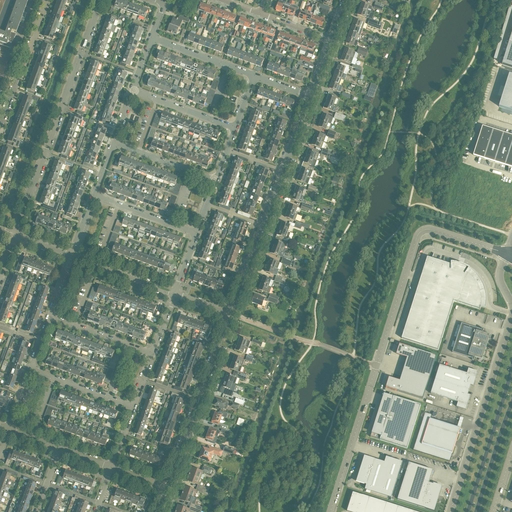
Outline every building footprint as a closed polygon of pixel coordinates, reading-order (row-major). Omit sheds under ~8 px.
[(0,0),(0,44),(10,48),(15,35),(13,34),(14,32),(16,33),(27,0),(0,0)] [(115,7),(121,9),(124,1),(120,0),(117,0),(116,3),(113,2),(111,8),(114,9),(114,7),(115,7)] [(284,6),(285,3),(279,0),(278,3),(276,10),(282,12),(284,6)] [(285,13),(288,14),(293,1),(290,0),(289,4),(285,3),(284,6),(282,12),(282,13),(284,14),(285,13)] [(126,11),(127,12),(130,3),(129,3),(124,1),(121,9),(126,11)] [(293,1),(288,14),(289,15),(290,16),(292,17),(293,16),(294,16),(294,14),(296,15),(299,8),(294,6),(295,2),(293,1)] [(56,2),(54,8),(62,11),(64,5),(56,2)] [(127,12),(133,14),(136,6),(130,4),(130,3),(127,12)] [(200,18),(202,19),(207,6),(201,3),(200,6),(197,5),(195,11),(198,12),(199,10),(202,11),(200,18)] [(360,7),(359,9),(370,13),(371,10),(368,9),(369,6),(362,3),(361,3),(360,3),(359,6),(360,6),(360,7)] [(133,14),(139,16),(142,8),(141,8),(136,6),(133,14)] [(207,13),(211,14),(213,8),(207,6),(202,19),(205,19),(206,16),(207,13)] [(298,18),(305,20),(309,8),(307,7),(305,10),(304,13),(301,12),(298,18)] [(54,8),(52,14),(60,17),(62,11),(54,8)] [(142,8),(139,16),(144,18),(145,18),(148,10),(147,10),(144,9),(142,8)] [(214,16),(213,18),(215,19),(216,16),(219,10),(213,8),(211,14),(214,16)] [(305,20),(310,23),(313,16),(309,15),(311,8),(309,8),(305,20)] [(359,11),(358,11),(357,11),(356,14),(357,14),(357,15),(368,19),(370,13),(359,9),(359,11)] [(215,19),(214,23),(216,24),(218,20),(221,22),(225,12),(219,10),(216,16),(215,19)] [(223,26),(226,27),(227,24),(230,14),(225,12),(221,22),(224,23),(223,26)] [(52,14),(50,19),(58,22),(60,17),(52,14)] [(227,24),(226,27),(228,28),(229,25),(233,26),(236,17),(230,14),(227,24)] [(310,23),(316,25),(318,18),(319,15),(317,14),(316,17),(313,16),(310,23)] [(108,17),(105,23),(114,26),(116,20),(119,21),(120,18),(112,15),(110,18),(108,17),(107,17),(108,17)] [(173,17),(171,24),(180,28),(183,21),(189,23),(190,20),(182,17),(181,20),(178,19),(177,19),(173,17)] [(239,32),(242,33),(246,20),(244,19),(244,18),(242,18),(241,18),(240,18),(238,24),(242,26),(239,32)] [(318,18),(316,25),(322,27),(324,20),(318,18)] [(50,19),(48,25),(56,28),(58,22),(50,19)] [(352,25),(360,28),(363,29),(365,23),(354,19),(352,25)] [(246,28),(250,29),(252,22),(246,20),(242,33),(244,34),(245,30),(246,28)] [(251,37),(253,37),(258,25),(252,22),(250,29),(249,32),(252,33),(251,37)] [(114,26),(105,23),(103,28),(103,29),(112,32),(112,31),(114,26)] [(133,33),(141,36),(143,30),(141,29),(142,26),(136,24),(133,23),(132,25),(135,27),(133,33)] [(180,28),(171,24),(171,25),(170,24),(167,32),(171,33),(172,33),(176,35),(179,28),(180,28)] [(48,25),(46,31),(54,34),(56,28),(48,25)] [(258,32),(262,33),(264,27),(258,25),(253,37),(256,38),(258,32)] [(358,34),(360,35),(363,29),(360,28),(352,25),(352,26),(353,26),(352,28),(351,28),(352,27),(351,27),(350,31),(358,34)] [(264,27),(262,33),(265,34),(264,37),(263,41),(265,42),(266,38),(267,35),(270,29),(264,27)] [(103,29),(101,35),(109,38),(111,32),(112,32),(103,29)] [(276,31),(270,29),(267,35),(273,38),(276,31)] [(54,34),(46,31),(44,37),(46,37),(45,40),(51,42),(52,39),(52,40),(54,34)] [(348,37),(358,41),(360,35),(358,34),(350,31),(348,37)] [(511,31),(502,64),(511,67),(511,31)] [(133,33),(131,39),(139,42),(141,36),(133,33)] [(187,40),(193,42),(196,35),(190,33),(187,40)] [(279,47),(281,48),(284,41),(286,35),(280,33),(278,39),(281,40),(279,47)] [(99,40),(99,41),(107,44),(107,43),(109,38),(101,35),(99,40)] [(193,42),(199,44),(201,37),(196,35),(193,42)] [(289,43),(292,37),(291,36),(289,35),(288,36),(286,35),(284,41),(281,48),(284,49),(285,45),(288,46),(289,43)] [(289,43),(295,45),(298,39),(295,38),(295,37),(293,36),(292,37),(289,43)] [(199,44),(204,47),(207,40),(201,37),(199,44)] [(358,41),(348,37),(346,43),(353,46),(356,47),(358,41)] [(131,39),(128,45),(137,48),(139,42),(131,39)] [(298,46),(301,48),(304,41),(303,41),(303,40),(301,39),(300,40),(298,39),(295,45),(294,48),(293,52),(295,53),(298,46)] [(204,47),(210,49),(213,42),(207,40),(204,47)] [(43,44),(41,49),(49,52),(51,47),(49,46),(50,43),(45,41),(44,44),(43,44)] [(99,41),(97,47),(105,50),(107,44),(107,45),(107,44),(99,41)] [(300,50),(306,53),(309,43),(307,43),(307,41),(304,41),(301,48),(300,50)] [(210,49),(216,51),(218,44),(213,42),(210,49)] [(306,53),(304,57),(305,57),(304,59),(303,58),(302,61),(303,62),(304,60),(310,63),(311,59),(307,58),(308,53),(313,55),(314,52),(313,52),(315,46),(315,45),(315,44),(312,43),(312,44),(309,43),(306,53)] [(218,44),(216,51),(222,53),(224,46),(218,44)] [(128,45),(126,51),(134,54),(137,48),(128,45)] [(105,50),(97,47),(95,53),(95,52),(94,53),(98,54),(97,57),(96,57),(103,60),(104,57),(103,56),(103,55),(105,50)] [(227,55),(233,57),(235,50),(229,48),(227,55)] [(344,52),(343,54),(353,58),(356,52),(353,51),(345,48),(345,49),(344,48),(344,49),(343,51),(343,52),(344,52)] [(41,49),(39,55),(47,58),(49,52),(41,49)] [(233,57),(238,59),(241,52),(235,50),(233,57)] [(126,51),(124,57),(132,60),(134,54),(126,51)] [(157,59),(163,61),(166,54),(160,52),(160,51),(157,59)] [(163,61),(168,63),(171,56),(166,54),(163,61)] [(244,61),(250,63),(252,56),(246,54),(244,61)] [(353,58),(343,54),(342,57),(341,56),(341,57),(340,59),(340,60),(341,60),(351,64),(353,58)] [(39,55),(37,61),(45,64),(47,58),(39,55)] [(168,63),(174,65),(177,58),(171,56),(168,63)] [(250,63),(255,65),(258,58),(252,56),(250,63)] [(132,60),(124,57),(122,63),(120,62),(119,65),(125,68),(126,65),(130,66),(132,60)] [(174,65),(180,67),(183,60),(177,58),(174,65)] [(258,58),(255,65),(261,67),(264,60),(258,58)] [(91,61),(89,67),(98,70),(100,64),(100,65),(100,64),(101,64),(102,61),(96,59),(95,62),(92,61),(91,61)] [(184,73),(185,73),(189,62),(183,60),(180,67),(185,69),(184,73)] [(37,61),(34,66),(43,69),(45,64),(37,61)] [(188,70),(191,72),(194,64),(189,62),(185,73),(187,74),(188,70)] [(266,69),(272,71),(275,64),(269,62),(266,69)] [(336,69),(335,71),(346,75),(347,72),(349,66),(341,63),(340,66),(337,64),(335,68),(336,69)] [(191,72),(197,74),(200,66),(194,64),(191,72)] [(272,71),(278,74),(281,67),(275,64),(272,71)] [(34,66),(32,72),(40,75),(43,69),(34,66)] [(197,74),(202,76),(205,68),(200,66),(197,74)] [(87,72),(87,73),(95,76),(96,75),(98,70),(89,67),(87,72)] [(117,77),(125,80),(127,74),(124,72),(125,69),(119,67),(118,70),(119,71),(117,77)] [(278,74),(284,76),(286,69),(281,67),(278,74)] [(289,78),(295,80),(297,73),(295,72),(296,68),(293,67),(292,71),(289,78)] [(202,76),(208,78),(211,70),(205,68),(202,76)] [(284,76),(289,78),(292,71),(286,69),(284,76)] [(211,70),(208,78),(213,80),(214,80),(214,79),(215,76),(216,72),(211,70)] [(298,70),(297,73),(295,80),(302,82),(305,72),(298,70)] [(335,71),(333,77),(341,80),(344,81),(346,75),(335,71)] [(32,72),(30,78),(38,80),(40,75),(32,72)] [(87,74),(85,79),(93,82),(95,76),(95,77),(95,76),(87,73),(87,74)] [(511,75),(509,74),(499,107),(511,111),(511,75)] [(148,85),(153,87),(157,78),(157,77),(151,75),(151,76),(148,75),(146,81),(148,82),(147,85),(148,85)] [(117,77),(115,83),(123,86),(125,80),(117,77)] [(333,77),(331,82),(339,85),(341,80),(333,77)] [(30,78),(28,83),(36,86),(38,80),(30,78)] [(153,87),(159,89),(162,82),(161,82),(162,80),(162,79),(160,78),(159,78),(157,78),(153,87)] [(83,85),(91,88),(91,87),(93,82),(85,79),(83,85)] [(159,89),(165,92),(167,84),(168,82),(162,80),(161,82),(162,82),(159,89)] [(339,85),(331,82),(331,83),(329,88),(337,91),(340,93),(343,87),(339,85)] [(28,90),(27,92),(27,93),(33,95),(34,92),(36,86),(28,83),(26,89),(28,90)] [(115,83),(112,89),(121,92),(123,86),(115,83)] [(165,92),(170,94),(173,86),(167,84),(165,92)] [(83,86),(81,91),(89,94),(91,89),(91,88),(83,85),(83,86)] [(369,95),(373,97),(377,86),(373,85),(369,95)] [(170,94),(176,96),(179,88),(173,86),(170,94)] [(176,96),(182,98),(184,90),(179,88),(176,96)] [(257,95),(263,97),(265,90),(260,88),(257,95)] [(112,89),(110,95),(118,98),(121,92),(112,89)] [(182,98),(187,100),(190,92),(184,90),(182,98)] [(263,97),(268,99),(271,92),(265,90),(263,97)] [(79,97),(78,97),(87,100),(89,94),(81,91),(79,97)] [(187,100),(193,102),(196,94),(190,92),(187,100)] [(268,99),(274,101),(276,94),(271,92),(268,99)] [(327,100),(326,102),(334,105),(336,99),(334,98),(335,95),(329,93),(326,100),(327,100)] [(109,97),(108,101),(116,104),(118,98),(110,95),(109,94),(108,97),(109,97)] [(193,102),(198,104),(201,96),(196,94),(193,102)] [(201,96),(198,104),(204,106),(205,102),(207,99),(208,96),(202,94),(201,96)] [(274,101),(280,104),(282,97),(276,94),(274,101)] [(22,102),(30,104),(32,99),(26,96),(24,96),(22,102)] [(78,98),(76,103),(84,106),(86,101),(87,101),(87,100),(78,97),(78,98)] [(283,105),(286,106),(288,99),(282,97),(280,104),(278,107),(282,108),(283,105)] [(288,99),(286,106),(292,108),(295,101),(288,99)] [(108,101),(106,107),(114,110),(116,104),(108,101)] [(22,102),(20,107),(28,110),(30,104),(22,102)] [(334,105),(326,102),(326,104),(325,104),(323,108),(332,111),(333,108),(336,109),(337,106),(334,105)] [(84,106),(76,103),(74,109),(78,111),(77,114),(83,116),(84,113),(82,112),(83,112),(84,106)] [(20,107),(17,113),(26,116),(28,110),(20,107)] [(106,107),(104,113),(112,116),(114,110),(106,107)] [(253,110),(251,116),(258,118),(260,115),(260,113),(261,113),(262,113),(263,110),(257,108),(257,109),(256,111),(253,110),(252,110),(253,110)] [(110,122),(112,116),(104,113),(101,112),(99,118),(100,118),(99,121),(105,124),(106,121),(110,122)] [(165,124),(166,123),(169,115),(163,112),(162,116),(161,119),(160,122),(159,122),(165,124)] [(16,114),(14,118),(23,121),(26,116),(17,113),(17,115),(16,114)] [(321,121),(328,123),(331,124),(333,118),(323,114),(322,117),(321,116),(319,120),(321,121)] [(69,123),(77,126),(80,127),(82,121),(81,120),(82,117),(76,115),(75,118),(71,117),(69,123)] [(171,126),(172,123),(175,117),(169,115),(166,123),(171,126)] [(251,116),(248,121),(256,124),(257,121),(262,123),(263,122),(266,124),(267,121),(263,120),(261,119),(258,118),(251,116)] [(277,126),(284,129),(285,125),(286,122),(283,121),(284,119),(285,119),(279,116),(278,119),(279,120),(277,126)] [(172,123),(178,126),(180,119),(175,117),(172,123)] [(14,122),(13,124),(21,127),(23,121),(14,118),(13,122),(14,122)] [(182,130),(183,130),(186,121),(180,119),(178,126),(183,127),(182,130)] [(183,130),(188,132),(192,123),(186,121),(183,130)] [(248,121),(246,127),(254,130),(256,124),(248,121)] [(328,123),(321,121),(318,127),(326,130),(328,123)] [(67,128),(67,129),(75,132),(75,131),(77,126),(69,123),(67,128)] [(96,133),(105,136),(107,130),(103,128),(104,125),(98,123),(97,126),(99,127),(96,133)] [(188,132),(194,134),(197,125),(192,123),(188,132)] [(21,127),(13,124),(13,126),(12,126),(10,129),(11,130),(19,133),(21,127)] [(199,126),(197,125),(194,134),(199,136),(203,127),(202,127),(202,126),(200,125),(199,125),(199,126)] [(277,126),(274,133),(282,136),(282,135),(281,135),(283,132),(284,129),(277,126)] [(199,136),(205,138),(209,129),(203,127),(199,136)] [(246,127),(244,133),(252,135),(254,130),(246,127)] [(475,150),(473,156),(484,159),(494,162),(499,164),(505,166),(511,167),(511,136),(509,135),(503,133),(498,132),(493,130),(485,128),(482,127),(481,132),(479,138),(478,140),(477,144),(475,150)] [(67,130),(65,135),(73,138),(75,132),(67,129),(67,130)] [(209,129),(205,138),(204,141),(209,142),(210,140),(211,140),(212,138),(214,131),(209,129)] [(11,130),(9,135),(17,138),(19,133),(11,130)] [(220,133),(214,131),(212,138),(217,140),(220,133)] [(272,139),(279,142),(280,138),(281,138),(282,136),(274,133),(271,132),(269,138),(272,139)] [(316,132),(314,139),(324,142),(326,136),(316,132)] [(96,133),(94,139),(102,142),(105,136),(96,133)] [(244,133),(242,138),(250,141),(251,138),(256,140),(256,139),(260,141),(261,138),(257,137),(252,135),(244,133)] [(8,142),(7,144),(13,146),(14,144),(15,144),(17,138),(9,135),(7,141),(8,142)] [(63,140),(62,141),(71,144),(71,143),(73,138),(65,135),(63,141),(63,140)] [(242,138),(240,144),(248,146),(250,141),(242,138)] [(94,139),(92,145),(100,148),(102,142),(94,139)] [(151,146),(157,148),(159,142),(153,139),(152,143),(151,146)] [(272,139),(269,146),(277,149),(277,148),(278,144),(278,145),(279,142),(272,139)] [(324,142),(314,139),(312,145),(321,148),(322,149),(324,142)] [(62,142),(60,147),(71,151),(72,149),(69,147),(70,144),(71,145),(71,144),(62,141),(62,142)] [(162,150),(168,152),(170,146),(165,144),(162,150)] [(248,146),(240,144),(238,149),(240,150),(239,153),(249,156),(250,154),(246,152),(247,149),(252,151),(256,152),(256,150),(253,148),(248,146)] [(12,147),(7,145),(6,148),(3,147),(1,153),(9,156),(11,150),(12,147)] [(92,145),(90,151),(98,154),(100,148),(92,145)] [(168,152),(174,155),(176,148),(170,146),(168,152)] [(269,146),(267,152),(274,155),(275,155),(276,155),(277,151),(276,151),(277,149),(269,146)] [(71,151),(60,147),(58,153),(62,155),(61,157),(67,160),(68,157),(69,157),(71,151)] [(182,150),(179,157),(181,157),(181,158),(182,159),(184,160),(184,159),(185,159),(187,152),(188,150),(182,148),(182,150)] [(307,154),(306,156),(317,160),(319,154),(316,153),(308,150),(306,154),(307,154)] [(90,151),(88,157),(96,160),(98,154),(90,151)] [(262,161),(269,163),(268,163),(269,160),(272,161),(273,157),(274,157),(274,155),(267,152),(264,151),(263,154),(266,155),(265,158),(264,158),(262,161)] [(1,153),(0,156),(0,159),(7,162),(9,156),(1,153)] [(190,161),(196,163),(199,154),(196,153),(195,155),(193,154),(190,161)] [(204,158),(205,156),(199,154),(196,163),(198,164),(198,165),(201,166),(201,165),(202,165),(204,158)] [(204,158),(202,165),(208,167),(210,160),(207,159),(208,157),(205,156),(204,158)] [(235,158),(233,164),(240,167),(242,161),(244,158),(238,156),(237,159),(235,158)] [(305,158),(302,165),(309,168),(309,167),(314,168),(317,160),(306,156),(306,158),(305,158)] [(84,162),(83,165),(89,168),(90,165),(94,166),(96,160),(88,157),(85,163),(84,162)] [(124,168),(127,159),(122,157),(121,157),(120,160),(117,159),(114,166),(118,167),(119,164),(124,166),(124,168)] [(55,162),(53,167),(61,170),(63,165),(63,164),(65,164),(66,161),(60,159),(59,162),(55,161),(55,162)] [(129,170),(130,168),(133,161),(127,159),(124,168),(129,170)] [(130,168),(136,171),(138,163),(133,161),(130,168)] [(136,171),(141,173),(144,165),(138,163),(136,171)] [(233,164),(231,170),(238,172),(240,167),(233,164)] [(141,173),(147,175),(150,167),(144,165),(141,173)] [(260,171),(259,175),(266,177),(267,173),(268,174),(269,171),(267,170),(268,167),(261,165),(260,168),(259,170),(260,171)] [(313,169),(309,168),(302,165),(300,172),(300,173),(300,175),(310,178),(313,169)] [(51,173),(59,176),(61,170),(53,167),(51,173)] [(80,177),(88,180),(91,174),(87,172),(88,169),(82,167),(80,167),(80,168),(82,169),(80,173),(82,173),(80,177)] [(147,175),(153,177),(155,169),(155,168),(153,167),(152,167),(152,168),(150,167),(147,175)] [(153,177),(158,179),(161,171),(158,170),(159,170),(158,169),(156,168),(156,169),(155,169),(153,177)] [(231,170),(229,175),(236,178),(238,172),(231,170)] [(158,179),(164,181),(167,173),(166,173),(167,173),(166,172),(164,171),(164,172),(161,171),(158,179)] [(51,174),(49,179),(57,182),(59,177),(59,176),(51,173),(51,174)] [(164,181),(169,183),(172,175),(167,173),(164,181)] [(172,175),(169,183),(175,185),(177,181),(178,177),(172,175)] [(229,175),(227,181),(234,184),(236,178),(229,175)] [(259,175),(256,181),(264,184),(265,180),(266,177),(259,175)] [(310,178),(300,175),(299,177),(298,176),(297,180),(308,185),(310,178)] [(335,186),(336,182),(339,183),(341,178),(334,176),(331,185),(335,186)] [(80,177),(78,183),(86,186),(88,180),(80,177)] [(47,185),(46,185),(55,188),(57,182),(49,179),(48,181),(47,181),(48,182),(47,185)] [(109,190),(115,193),(118,185),(112,183),(113,180),(110,179),(107,186),(110,187),(109,190),(109,191),(109,190)] [(227,181),(225,187),(232,189),(234,184),(227,181)] [(256,181),(254,187),(262,190),(261,190),(263,186),(264,184),(256,181)] [(78,183),(76,189),(84,192),(86,186),(78,183)] [(55,188),(46,185),(46,186),(44,191),(52,194),(55,195),(57,189),(55,188)] [(115,193),(121,195),(123,187),(118,185),(115,193)] [(121,195),(126,197),(129,189),(123,187),(121,195)] [(225,187),(222,192),(230,195),(232,196),(235,190),(232,189),(225,187)] [(254,187),(252,194),(259,197),(259,196),(260,193),(261,193),(262,190),(254,187)] [(296,187),(294,193),(304,197),(307,190),(296,187)] [(76,189),(74,195),(82,198),(84,192),(76,189)] [(126,197),(132,199),(135,191),(129,189),(126,197)] [(42,197),(50,200),(52,194),(44,191),(42,197)] [(132,199),(137,201),(140,193),(135,191),(132,199)] [(220,198),(228,201),(230,195),(222,192),(222,194),(221,194),(221,195),(220,197),(220,198)] [(137,201),(143,203),(146,195),(140,193),(137,201)] [(251,197),(249,200),(257,203),(258,199),(259,197),(252,194),(249,193),(248,196),(251,197)] [(302,206),(308,208),(312,210),(313,207),(306,204),(306,202),(303,201),(305,197),(304,197),(294,193),(292,199),(302,203),(303,203),(302,206)] [(74,195),(71,201),(80,204),(82,198),(74,195)] [(143,203),(149,205),(152,197),(146,195),(143,203)] [(50,200),(42,197),(40,203),(43,205),(42,208),(48,210),(50,210),(51,211),(52,208),(48,206),(50,200)] [(149,205),(154,207),(157,199),(152,197),(149,205)] [(228,201),(220,198),(220,200),(219,200),(218,203),(218,204),(220,204),(219,207),(225,209),(226,206),(228,201)] [(154,207),(160,209),(163,202),(157,199),(154,207)] [(249,200),(247,207),(255,209),(254,209),(256,206),(257,203),(249,200)] [(71,201),(69,207),(77,210),(80,204),(71,201)] [(163,202),(160,209),(165,211),(166,211),(167,207),(168,204),(168,203),(168,204),(163,202)] [(290,205),(288,211),(295,214),(296,211),(299,211),(300,209),(290,205)] [(77,210),(69,207),(66,216),(72,218),(73,215),(75,216),(77,210)] [(255,209),(247,207),(245,213),(244,213),(243,216),(249,218),(250,215),(252,216),(253,212),(254,212),(255,209)] [(222,215),(223,213),(218,211),(217,213),(215,213),(214,215),(213,215),(212,218),(213,218),(213,219),(220,221),(223,222),(224,219),(223,218),(224,216),(222,215)] [(297,215),(295,214),(288,211),(285,217),(295,221),(297,215)] [(36,223),(42,225),(45,217),(39,215),(39,214),(36,213),(34,219),(37,221),(36,223),(36,224),(36,223)] [(47,228),(48,228),(51,219),(50,219),(45,217),(42,225),(47,227),(47,228)] [(122,224),(128,227),(130,220),(125,217),(123,222),(122,224)] [(240,225),(239,228),(247,231),(249,225),(246,224),(247,221),(236,217),(236,218),(235,220),(240,222),(239,225),(240,225)] [(49,228),(54,230),(57,222),(52,220),(51,219),(48,228),(49,228)] [(213,219),(211,224),(218,227),(220,221),(213,219)] [(130,227),(134,229),(136,222),(130,220),(128,227),(127,229),(129,230),(130,227)] [(60,232),(63,224),(57,222),(54,230),(60,232)] [(134,229),(139,231),(142,224),(136,222),(134,229)] [(281,227),(280,229),(287,232),(290,225),(281,222),(280,227),(281,227)] [(145,233),(148,226),(147,226),(147,224),(144,223),(144,225),(142,224),(139,231),(138,233),(144,235),(145,233)] [(63,224),(60,232),(62,233),(66,235),(66,234),(68,230),(70,231),(70,232),(72,226),(69,225),(69,226),(68,226),(63,224)] [(211,224),(209,230),(216,233),(218,227),(211,224)] [(145,233),(151,235),(153,228),(148,226),(145,233)] [(151,235),(156,237),(159,230),(153,228),(151,235)] [(237,231),(236,233),(245,236),(247,231),(239,228),(238,231),(237,231)] [(278,231),(276,238),(287,242),(290,233),(287,232),(280,229),(279,231),(278,231)] [(156,237),(162,239),(165,232),(159,230),(156,237)] [(209,230),(207,236),(217,239),(214,238),(216,233),(209,230)] [(162,239),(168,241),(170,234),(165,232),(162,239)] [(234,239),(233,241),(241,244),(242,242),(243,242),(245,236),(236,233),(234,239)] [(168,241),(173,243),(176,236),(170,234),(168,241)] [(178,247),(178,248),(181,249),(183,243),(180,242),(181,238),(176,236),(173,243),(178,245),(178,247)] [(207,236),(205,241),(212,244),(215,245),(217,239),(207,236)] [(287,242),(276,238),(273,245),(274,245),(273,247),(281,250),(284,251),(287,242)] [(205,241),(203,247),(210,249),(212,244),(205,241)] [(232,247),(231,250),(239,253),(241,248),(240,247),(241,244),(233,241),(232,244),(231,247),(232,247)] [(112,251),(118,254),(121,246),(115,244),(114,247),(112,251)] [(118,254),(124,256),(127,248),(121,246),(118,254)] [(201,252),(208,255),(210,249),(203,247),(202,249),(201,249),(200,251),(200,252),(201,252)] [(281,250),(273,247),(273,249),(272,249),(270,253),(279,256),(281,250)] [(124,256),(130,258),(132,250),(127,248),(124,256)] [(130,258),(135,260),(138,252),(132,250),(130,258)] [(135,260),(141,262),(144,254),(140,253),(141,251),(138,250),(138,252),(135,260)] [(230,250),(228,256),(236,259),(239,253),(231,250),(230,250)] [(147,264),(152,266),(155,259),(155,258),(156,256),(155,256),(155,255),(152,254),(153,252),(151,251),(149,256),(149,257),(147,264)] [(208,255),(201,252),(198,258),(200,259),(199,262),(206,264),(207,261),(206,261),(208,255)] [(141,262),(147,264),(149,257),(149,256),(144,254),(141,262)] [(228,256),(226,261),(234,265),(236,259),(228,256)] [(401,338),(428,347),(438,350),(453,301),(480,309),(480,307),(485,307),(486,306),(486,304),(486,302),(486,300),(486,299),(486,297),(486,295),(486,294),(485,292),(485,290),(485,289),(484,287),(484,285),(483,284),(482,282),(481,281),(480,279),(479,278),(478,276),(477,275),(476,274),(475,273),(474,271),(472,270),(471,269),(469,268),(468,268),(467,267),(465,266),(464,265),(460,264),(456,263),(452,262),(451,262),(451,264),(428,257),(427,257),(401,338)] [(21,265),(26,267),(27,268),(30,260),(24,258),(23,260),(20,259),(16,271),(19,272),(21,265)] [(152,266),(158,268),(160,261),(155,259),(152,266)] [(218,259),(216,266),(220,268),(222,264),(223,265),(225,261),(218,259)] [(270,259),(268,265),(278,269),(280,263),(270,259)] [(28,268),(31,269),(33,270),(36,262),(30,260),(27,268),(26,267),(25,271),(26,272),(28,268)] [(158,268),(163,270),(166,263),(160,261),(158,268)] [(234,265),(226,261),(225,262),(226,262),(225,265),(224,265),(223,267),(222,270),(229,273),(230,270),(232,271),(234,265)] [(33,270),(37,271),(38,272),(41,264),(36,262),(33,270),(31,269),(30,273),(32,274),(33,270)] [(166,263),(163,270),(169,272),(172,265),(166,263)] [(39,272),(43,273),(44,274),(47,266),(41,264),(38,272),(37,271),(36,275),(38,276),(39,272)] [(278,269),(268,265),(265,272),(273,274),(274,272),(276,273),(278,269)] [(44,274),(43,273),(42,277),(43,278),(45,274),(49,276),(52,268),(47,266),(44,274)] [(195,277),(193,281),(199,283),(203,274),(202,274),(203,273),(197,271),(197,270),(195,269),(192,276),(195,277)] [(204,285),(205,286),(208,277),(206,276),(206,275),(203,274),(199,283),(205,285),(204,285)] [(13,276),(11,282),(19,284),(21,279),(25,280),(26,277),(19,275),(18,277),(13,276)] [(210,288),(213,279),(208,277),(205,286),(205,285),(210,287),(210,288)] [(263,277),(261,284),(271,287),(273,281),(263,277)] [(216,290),(219,281),(213,279),(210,288),(210,287),(216,289),(216,290)] [(219,281),(216,290),(215,291),(219,292),(219,291),(221,291),(221,292),(222,292),(223,287),(226,288),(229,281),(226,280),(225,281),(220,279),(219,281)] [(11,282),(9,287),(17,290),(19,284),(11,282)] [(42,286),(40,292),(47,294),(49,288),(46,287),(47,285),(41,283),(40,285),(42,286)] [(271,287),(261,284),(259,290),(266,293),(269,294),(272,287),(271,287)] [(98,294),(102,295),(103,296),(106,288),(100,286),(98,290),(97,292),(97,293),(96,293),(95,295),(95,297),(97,298),(98,294)] [(9,287),(7,293),(15,296),(17,290),(9,287)] [(104,296),(107,297),(109,298),(111,290),(106,288),(103,296),(102,295),(101,299),(102,300),(104,296)] [(109,298),(113,299),(114,300),(117,292),(111,290),(109,298),(107,297),(106,301),(108,302),(109,298)] [(40,292),(38,297),(44,300),(47,294),(40,292)] [(114,302),(118,304),(118,301),(120,302),(123,294),(117,292),(114,300),(113,299),(112,303),(114,304),(114,302)] [(7,293),(5,299),(13,301),(15,296),(7,293)] [(121,302),(124,304),(126,304),(128,296),(123,294),(120,302),(118,301),(118,304),(118,305),(119,306),(121,302)] [(269,297),(268,300),(255,295),(253,300),(252,303),(262,306),(264,301),(267,302),(268,301),(276,305),(278,300),(269,297)] [(125,307),(129,308),(130,306),(131,306),(134,298),(128,296),(126,304),(124,304),(123,307),(125,308),(125,307)] [(38,297),(36,303),(42,306),(44,300),(38,297)] [(131,308),(135,310),(135,308),(137,308),(140,300),(134,298),(131,306),(130,306),(129,308),(129,309),(131,310),(131,308)] [(5,299),(3,304),(11,307),(13,301),(5,299)] [(137,308),(141,310),(143,310),(146,303),(140,300),(137,308),(135,308),(135,310),(134,311),(136,312),(137,308)] [(36,303),(34,309),(40,311),(42,306),(36,303)] [(142,313),(146,314),(147,312),(148,312),(151,305),(146,303),(143,310),(141,310),(140,313),(142,314),(142,313)] [(3,304),(1,310),(9,313),(11,307),(3,304)] [(147,312),(146,314),(146,316),(147,316),(148,315),(155,318),(158,311),(155,310),(156,307),(151,305),(148,312),(147,312)] [(34,309),(31,314),(38,317),(40,311),(34,309)] [(1,310),(0,312),(0,315),(7,318),(9,313),(1,310)] [(93,322),(96,314),(97,312),(91,310),(90,313),(89,316),(87,320),(88,320),(87,321),(90,322),(90,321),(93,322)] [(31,314),(29,320),(36,323),(38,317),(31,314)] [(98,324),(99,324),(102,316),(96,314),(93,322),(96,323),(95,324),(98,325),(98,324)] [(99,324),(105,326),(107,318),(102,316),(99,324)] [(178,323),(183,325),(184,326),(187,318),(181,316),(180,318),(177,317),(174,326),(176,327),(178,323)] [(105,326),(110,328),(113,321),(107,318),(105,326)] [(110,328),(116,330),(118,323),(119,320),(114,318),(113,321),(110,328)] [(185,326),(188,327),(190,328),(192,320),(187,318),(184,326),(183,325),(181,329),(183,329),(185,326)] [(29,320),(27,326),(34,328),(36,323),(29,320)] [(190,328),(194,329),(195,330),(198,322),(192,320),(190,328),(188,327),(187,331),(189,331),(190,328)] [(196,330),(199,331),(201,332),(204,324),(198,322),(195,330),(194,329),(193,333),(194,334),(196,330)] [(116,330),(121,332),(124,325),(118,323),(116,330)] [(127,334),(130,327),(130,325),(125,323),(124,325),(121,332),(127,334)] [(205,337),(208,338),(211,328),(209,327),(209,326),(204,324),(201,332),(199,331),(198,335),(200,336),(201,332),(206,334),(205,337)] [(482,359),(488,339),(490,335),(482,332),(484,329),(483,329),(482,328),(481,330),(461,324),(452,354),(473,360),(473,361),(474,361),(475,357),(482,359)] [(34,328),(27,326),(25,331),(18,329),(17,332),(28,336),(29,333),(32,334),(34,328)] [(127,334),(133,337),(136,329),(130,327),(127,334)] [(133,337),(138,339),(141,331),(136,329),(133,337)] [(55,338),(61,340),(64,332),(58,330),(55,338)] [(141,331),(138,339),(141,340),(140,340),(143,341),(144,341),(147,333),(146,333),(141,331)] [(61,340),(66,342),(69,335),(69,334),(67,333),(66,333),(64,332),(61,340)] [(171,334),(169,339),(176,342),(178,336),(179,337),(180,334),(175,332),(174,335),(171,334)] [(66,342),(72,344),(75,337),(69,335),(66,342)] [(16,345),(20,346),(27,349),(29,343),(26,342),(27,339),(21,337),(20,340),(18,340),(16,345)] [(72,344),(78,346),(81,339),(75,337),(72,344)] [(239,342),(238,344),(245,347),(248,348),(251,342),(239,337),(238,342),(239,342)] [(195,346),(194,349),(202,352),(204,349),(203,349),(204,346),(203,345),(204,342),(193,338),(192,341),(195,342),(194,345),(195,346)] [(78,346),(83,348),(86,341),(81,339),(78,346)] [(169,339),(167,345),(174,347),(176,342),(169,339)] [(265,344),(262,343),(253,339),(252,342),(261,346),(261,347),(264,348),(265,344)] [(89,351),(92,343),(86,341),(83,348),(82,351),(88,353),(89,351)] [(89,351),(95,353),(97,345),(92,343),(89,351)] [(245,347),(238,344),(237,346),(236,346),(235,350),(243,353),(246,354),(248,348),(245,347)] [(386,386),(386,387),(396,391),(422,399),(436,356),(410,347),(399,344),(399,346),(400,346),(397,354),(407,358),(400,381),(390,378),(387,386),(386,386)] [(95,353),(100,355),(103,347),(103,346),(100,345),(100,346),(97,345),(95,353)] [(167,345),(165,351),(173,354),(174,351),(173,351),(174,347),(167,345)] [(20,346),(18,352),(25,354),(27,349),(20,346)] [(100,355),(106,357),(109,349),(106,348),(107,347),(104,346),(103,347),(100,355)] [(109,349),(106,357),(112,359),(112,358),(113,355),(115,351),(114,351),(109,349)] [(193,352),(191,356),(199,359),(199,358),(200,359),(201,355),(202,352),(194,349),(193,349),(191,352),(193,352)] [(163,356),(172,360),(174,354),(173,354),(165,351),(164,353),(163,354),(162,355),(163,356)] [(18,352),(16,357),(22,360),(25,354),(18,352)] [(190,359),(188,365),(196,368),(197,365),(198,365),(199,362),(198,361),(199,359),(191,356),(190,355),(189,358),(190,359)] [(45,364),(51,366),(55,357),(52,356),(51,358),(48,357),(45,364)] [(161,362),(167,364),(170,365),(172,360),(163,356),(161,362)] [(234,356),(232,363),(242,366),(245,360),(234,356)] [(16,357),(14,363),(20,366),(22,360),(16,357)] [(51,366),(57,368),(59,362),(60,359),(55,357),(51,366)] [(57,368),(63,370),(65,364),(59,362),(57,368)] [(161,362),(159,367),(165,370),(167,364),(161,362)] [(232,363),(232,362),(230,366),(231,366),(230,369),(240,372),(242,366),(232,363)] [(14,363),(11,369),(18,372),(20,366),(14,363)] [(63,370),(68,372),(71,366),(65,364),(63,370)] [(74,375),(80,377),(82,370),(83,367),(77,365),(76,368),(74,375)] [(184,372),(183,375),(192,378),(193,375),(194,376),(195,372),(196,368),(188,365),(185,372),(184,372)] [(440,365),(435,379),(469,390),(471,385),(473,386),(478,372),(469,369),(467,374),(440,365)] [(68,372),(74,375),(76,368),(71,366),(68,372)] [(159,367),(157,373),(163,376),(165,370),(159,367)] [(10,372),(9,375),(16,377),(18,372),(11,369),(10,369),(9,371),(10,372)] [(80,377),(85,379),(88,372),(82,370),(80,377)] [(85,379),(91,381),(94,374),(88,372),(85,379)] [(91,381),(96,383),(100,373),(97,372),(96,375),(94,374),(91,381)] [(100,373),(96,383),(102,385),(103,382),(105,378),(106,375),(100,373)] [(163,376),(157,373),(154,379),(157,380),(156,383),(162,385),(163,382),(161,381),(163,376)] [(225,378),(224,381),(235,384),(237,378),(226,374),(224,378),(225,378)] [(9,375),(7,380),(14,383),(16,377),(9,375)] [(182,378),(181,381),(190,384),(191,382),(192,382),(193,379),(192,378),(183,375),(184,375),(183,379),(182,378)] [(469,390),(435,379),(431,394),(458,402),(456,407),(458,407),(466,410),(470,396),(468,395),(469,390)] [(14,383),(7,380),(5,386),(3,386),(2,388),(8,390),(9,388),(12,389),(14,383)] [(190,384),(181,381),(182,382),(181,385),(179,385),(178,388),(175,386),(174,389),(185,393),(186,391),(188,391),(189,388),(191,385),(190,385),(190,384)] [(234,387),(235,384),(224,381),(224,382),(223,382),(221,386),(221,388),(220,389),(220,391),(219,392),(220,392),(225,394),(232,397),(235,387),(234,387)] [(151,388),(149,394),(156,396),(158,391),(165,394),(166,391),(155,387),(154,389),(151,388)] [(61,401),(64,402),(67,393),(61,391),(60,394),(59,398),(62,399),(61,401)] [(70,402),(73,396),(67,393),(64,402),(69,404),(70,402)] [(175,401),(174,404),(182,407),(183,407),(184,403),(183,403),(184,400),(183,400),(184,397),(172,393),(171,396),(175,397),(174,400),(175,401)] [(149,394),(147,400),(154,402),(156,396),(149,394)] [(384,394),(370,437),(407,448),(421,405),(384,394)] [(0,398),(0,407),(2,408),(2,406),(5,407),(9,397),(6,396),(5,397),(3,396),(2,399),(0,398)] [(75,407),(76,404),(78,398),(73,396),(70,402),(73,403),(72,406),(75,407)] [(76,404),(82,407),(84,400),(78,398),(76,404)] [(82,407),(87,409),(90,402),(84,400),(82,407)] [(147,400),(145,405),(152,408),(154,402),(147,400)] [(219,408),(224,409),(225,406),(227,407),(228,404),(226,403),(216,400),(215,400),(214,404),(215,404),(214,405),(219,407),(219,408)] [(87,409),(93,411),(95,404),(90,402),(87,409)] [(173,407),(171,410),(179,413),(180,413),(181,410),(182,407),(174,404),(173,403),(171,406),(173,407)] [(145,405),(143,411),(149,414),(152,408),(145,405)] [(98,413),(104,415),(107,408),(101,406),(98,413)] [(104,415),(110,417),(112,410),(107,408),(104,415)] [(112,410),(110,417),(115,419),(118,412),(112,410)] [(170,413),(168,420),(176,423),(177,420),(178,420),(179,416),(178,416),(179,413),(171,410),(170,410),(169,413),(170,413)] [(143,411),(141,417),(147,420),(149,414),(143,411)] [(432,415),(425,413),(413,450),(450,462),(450,460),(452,454),(452,453),(460,429),(460,428),(457,427),(457,428),(458,428),(456,433),(429,424),(432,415)] [(48,425),(54,427),(56,420),(50,417),(50,418),(49,421),(48,425)] [(221,420),(213,417),(213,418),(212,420),(212,423),(221,426),(220,428),(222,429),(226,431),(228,426),(219,423),(221,420)] [(54,427),(59,429),(62,422),(56,420),(54,427)] [(164,426),(163,429),(172,433),(173,430),(174,430),(175,427),(176,423),(168,420),(165,427),(164,426)] [(59,429),(65,431),(68,424),(62,422),(59,429)] [(139,422),(136,428),(143,431),(145,425),(139,422)] [(65,431),(71,433),(74,426),(68,424),(65,431)] [(77,435),(82,437),(85,430),(86,428),(80,425),(79,428),(77,435)] [(71,433),(77,435),(79,428),(74,426),(71,433)] [(143,431),(136,428),(134,434),(137,435),(136,438),(142,440),(143,437),(141,436),(143,431)] [(208,433),(208,434),(217,437),(219,434),(220,431),(214,429),(213,430),(210,428),(209,431),(208,431),(207,433),(208,433)] [(161,436),(162,436),(170,439),(171,436),(172,437),(173,433),(172,433),(163,429),(163,430),(164,430),(163,433),(162,433),(161,436)] [(82,437),(88,440),(91,432),(85,430),(82,437)] [(88,440),(94,442),(97,434),(91,432),(88,440)] [(94,442),(100,444),(102,436),(97,434),(94,442)] [(102,436),(100,444),(105,446),(109,436),(103,434),(102,436)] [(217,437),(208,434),(207,434),(206,436),(207,436),(206,439),(208,440),(207,442),(215,445),(217,437)] [(170,439),(162,436),(161,440),(160,439),(158,442),(160,443),(159,446),(165,448),(166,445),(168,446),(169,443),(171,440),(170,439)] [(129,455),(136,457),(138,450),(132,447),(133,445),(130,444),(128,450),(131,452),(129,455)] [(225,446),(223,451),(233,454),(235,450),(225,446)] [(199,459),(210,463),(214,451),(203,447),(200,454),(199,453),(198,458),(199,458),(199,459)] [(217,449),(215,455),(221,457),(223,451),(217,449)] [(136,457),(141,459),(144,452),(138,450),(136,457)] [(10,459),(15,461),(16,461),(19,453),(13,451),(12,454),(9,453),(7,459),(5,464),(8,465),(10,460),(10,461),(10,459)] [(141,459),(147,461),(150,454),(144,452),(141,459)] [(17,461),(21,463),(22,463),(25,456),(19,453),(16,461),(15,461),(14,464),(16,465),(17,461)] [(147,461),(153,463),(156,456),(150,454),(147,461)] [(156,456),(153,463),(159,465),(160,462),(163,463),(165,457),(160,455),(159,457),(156,456)] [(23,463),(26,465),(28,465),(30,458),(25,456),(22,463),(21,463),(20,466),(21,467),(23,463)] [(364,456),(356,481),(366,485),(365,489),(391,498),(403,462),(386,457),(384,462),(364,456)] [(28,466),(32,467),(33,467),(36,460),(30,458),(28,465),(26,465),(25,469),(27,469),(28,466)] [(33,467),(32,467),(31,471),(33,471),(34,468),(39,469),(36,476),(39,477),(43,467),(40,466),(42,462),(36,460),(33,467)] [(433,470),(409,463),(397,500),(434,511),(437,503),(442,486),(433,483),(433,484),(429,483),(433,470)] [(190,474),(189,474),(200,478),(203,479),(204,475),(204,473),(210,475),(212,470),(203,467),(203,466),(202,470),(203,470),(202,472),(192,468),(190,474)] [(62,478),(67,480),(68,480),(71,473),(65,470),(63,475),(60,474),(56,485),(59,486),(62,478)] [(3,472),(1,477),(9,480),(8,481),(12,482),(13,481),(9,479),(11,475),(5,473),(3,472)] [(68,482),(72,483),(73,482),(74,482),(76,475),(71,473),(68,480),(67,480),(66,483),(68,484),(68,482)] [(199,485),(198,488),(208,492),(209,489),(200,486),(201,483),(199,482),(200,478),(189,474),(189,475),(190,475),(187,481),(199,485)] [(75,483),(78,484),(80,484),(82,477),(76,475),(74,482),(73,482),(72,483),(71,486),(73,486),(75,483)] [(1,477),(0,479),(0,483),(6,486),(6,487),(10,488),(10,486),(7,485),(8,481),(9,480),(1,477)] [(80,485),(84,486),(85,486),(88,479),(82,477),(80,484),(78,484),(77,488),(79,488),(80,485)] [(85,486),(84,486),(83,490),(85,490),(86,487),(90,488),(89,492),(92,493),(94,487),(91,486),(93,481),(88,479),(85,486)] [(28,481),(27,486),(26,487),(34,490),(36,484),(33,483),(28,481)] [(0,483),(0,489),(4,491),(4,493),(8,494),(8,492),(5,491),(6,487),(6,486),(0,483)] [(26,488),(25,492),(24,493),(32,496),(34,490),(26,487),(27,486),(23,485),(22,487),(26,488)] [(183,493),(193,497),(195,493),(197,494),(198,492),(207,495),(208,492),(198,488),(197,491),(185,487),(183,493)] [(113,500),(118,502),(119,499),(120,499),(123,492),(117,490),(115,495),(113,494),(109,503),(112,504),(113,500)] [(24,494),(23,497),(22,499),(30,501),(32,496),(24,493),(25,492),(21,491),(20,493),(24,494)] [(55,491),(53,497),(60,500),(60,501),(64,502),(64,500),(61,499),(62,494),(57,492),(55,491)] [(121,500),(125,501),(126,501),(129,494),(123,492),(120,499),(119,499),(118,502),(118,503),(120,503),(121,500)] [(415,511),(353,492),(347,511),(349,511),(415,511)] [(193,497),(183,493),(182,494),(183,494),(181,500),(191,504),(191,503),(192,504),(191,507),(201,511),(202,508),(193,504),(194,501),(192,501),(193,497)] [(127,502),(130,503),(132,503),(134,496),(129,494),(126,501),(125,501),(124,505),(125,505),(127,502)] [(22,500),(20,503),(20,504),(28,507),(30,501),(22,499),(23,497),(19,496),(18,498),(22,500)] [(132,504),(136,505),(137,505),(140,498),(134,496),(132,503),(130,503),(129,507),(131,507),(132,504)] [(53,497),(51,503),(58,505),(58,506),(62,507),(62,505),(59,504),(60,501),(60,500),(53,497)] [(137,505),(136,505),(135,509),(137,510),(137,508),(139,508),(139,506),(143,508),(145,500),(140,498),(137,505)] [(80,501),(78,505),(78,507),(86,509),(88,503),(85,502),(80,501)] [(20,505),(18,509),(18,510),(24,511),(25,511),(28,507),(20,504),(20,503),(17,502),(16,504),(20,505)] [(51,503),(48,508),(56,511),(59,511),(60,511),(59,511),(59,509),(57,508),(58,506),(58,505),(51,503)]
